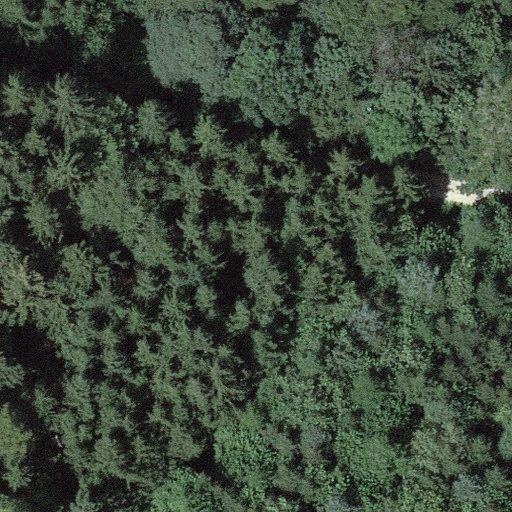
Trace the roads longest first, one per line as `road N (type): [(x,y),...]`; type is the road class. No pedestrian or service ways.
road 1 (track): [(511,207),(0,96)]
road 2 (track): [(440,192),(132,511)]
